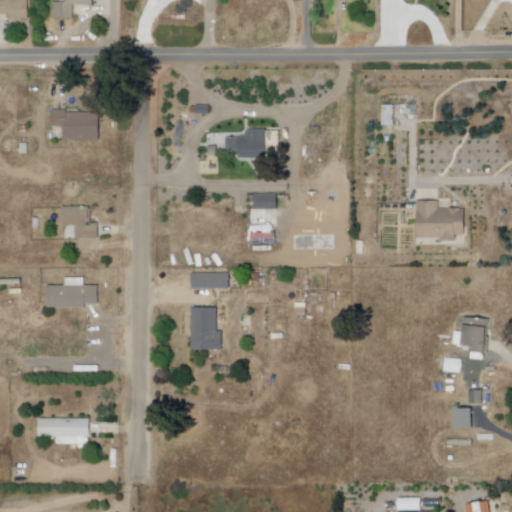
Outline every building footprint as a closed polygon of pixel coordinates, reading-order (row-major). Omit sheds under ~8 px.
[(19,0),(19,1),(0,1),(0,16),(7,16),(7,22),(29,22),(28,0),(19,0)] [(60,0),(60,4),(54,4),(54,20),(74,19),(74,7),(92,7),(92,0),(60,0)] [(195,114),(195,105),(210,106),(209,114),(195,114)] [(382,105),(394,105),(394,126),(382,126),(382,105)] [(49,110),(49,129),(63,129),(63,140),(101,140),(100,115),(69,115),(69,110),(49,110)] [(227,140),(227,154),(249,153),(249,159),(263,159),(263,153),(267,153),(266,131),(246,132),(246,139),(227,140)] [(263,195),(263,203),(248,203),(248,210),(278,210),(278,195),(263,195)] [(417,202),(438,202),(438,210),(449,210),(449,208),(460,208),(460,211),(465,211),(464,236),(455,236),(455,243),(437,243),(437,238),(417,238),(417,202)] [(62,211),(62,226),(74,226),(75,242),(101,241),(100,224),(89,225),(89,210),(62,211)] [(192,275),(229,274),(229,289),(192,289),(192,275)] [(47,288),(46,309),(86,310),(87,305),(98,305),(99,287),(84,287),(85,280),(66,279),(66,288),(47,288)] [(187,310),(187,326),(191,326),(191,351),(223,350),(223,333),(217,333),(217,310),(187,310)] [(464,318),(463,326),(452,326),(451,344),(470,345),(470,359),(485,359),(486,327),(490,327),(490,318),(464,318)] [(445,358),(462,359),(461,371),(444,370),(445,358)] [(467,390),(483,390),(483,401),(467,401),(467,390)] [(454,408),(472,407),(473,426),(454,427),(454,408)] [(38,419),(38,436),(57,436),(57,446),(92,446),(92,419),(38,419)] [(397,497),(397,509),(420,509),(420,497),(397,497)] [(466,511),(466,504),(490,501),(491,511),(466,511)]
